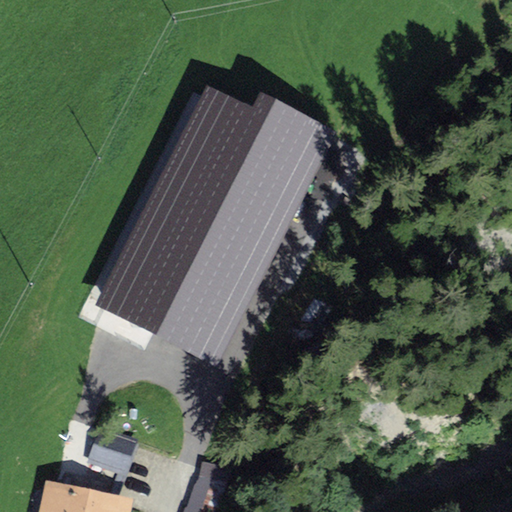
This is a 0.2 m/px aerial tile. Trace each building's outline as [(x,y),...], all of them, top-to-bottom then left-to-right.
[(96,300),(220,357),(334,111),(259,76),(252,92),(203,69),(96,300)] [(278,315),(296,291),(272,274),(255,297),(278,315)] [(102,418),(87,453),(124,470),(140,435),(102,418)] [(227,511),(242,468),(202,455),(183,511),(227,511)] [(120,511),(122,510),(75,499),(76,494),(54,490),(49,511),(120,511)]
